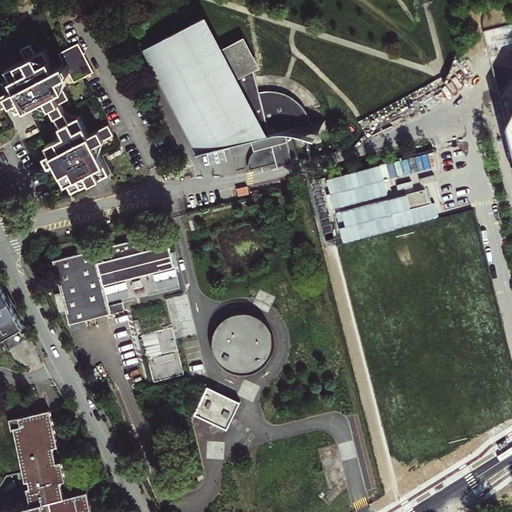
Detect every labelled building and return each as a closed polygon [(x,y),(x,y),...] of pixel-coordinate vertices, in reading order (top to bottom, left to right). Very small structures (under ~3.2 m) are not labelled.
[(210,14),(149,47),(203,150),(196,151),(196,153),(210,150),(211,153),(233,147),(233,144),(255,139),(257,148),(255,150),(252,152),(250,155),(249,158),(248,161),(248,165),(248,168),(249,171),(268,165),(271,167),(273,167),(278,167),(277,166),(293,162),(288,141),(290,141),(287,131),(327,121),(326,119),(313,122),(309,114),(304,106),(297,99),(287,94),(277,91),(267,90),(260,91),(255,69),(262,65),(246,36),(228,46),(210,14)] [(0,108),(4,107),(7,105),(12,102),(14,106),(17,111),(36,102),(45,97),(50,106),(52,109),(54,114),(66,135),(47,145),(52,154),(42,159),(47,168),(56,164),(71,192),(92,181),(98,178),(107,174),(109,173),(102,159),(100,155),(99,154),(94,144),(104,139),(113,134),(109,125),(89,135),(80,116),(70,120),(65,111),(60,101),(70,96),(65,87),(60,77),(69,72),(74,82),(93,72),(78,43),(59,53),(64,63),(55,68),(50,58),(45,49),(35,54),(30,44),(21,49),(26,59),(7,68),(12,78),(3,83),(7,92),(6,93),(2,95),(0,96),(0,108)] [(148,236),(55,259),(71,323),(126,309),(124,301),(180,287),(177,274),(178,273),(171,244),(158,247),(158,243),(154,241),(149,242),(148,236)] [(0,339),(0,340),(24,326),(16,313),(17,313),(13,306),(14,306),(10,299),(7,293),(6,293),(2,287),(0,284),(0,339)] [(68,310),(63,293),(56,294),(61,312),(68,310)] [(184,374),(172,327),(142,335),(154,382),(184,374)] [(210,385),(197,412),(230,428),(243,400),(210,385)] [(49,409),(8,419),(11,429),(13,429),(30,504),(0,510),(0,511),(84,511),(90,511),(86,491),(63,496),(59,481),(64,480),(60,460),(55,461),(52,447),(57,446),(49,409)]
